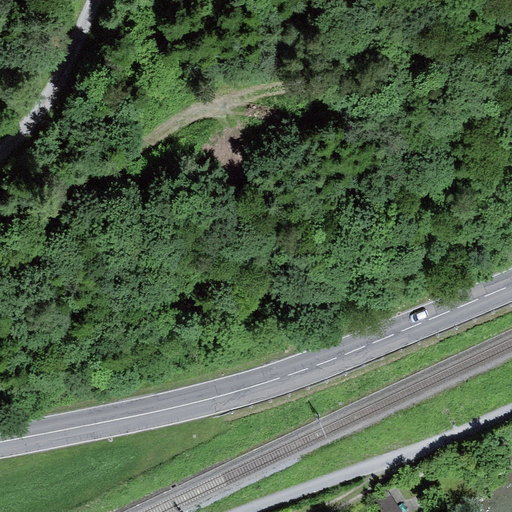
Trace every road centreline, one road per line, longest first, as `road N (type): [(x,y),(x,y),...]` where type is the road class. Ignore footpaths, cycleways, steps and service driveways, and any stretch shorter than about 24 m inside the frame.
road 1 (primary): [(511,285),(245,390),(0,442)]
road 2 (track): [(0,221),(50,203),(181,118),(218,103),(254,96),(327,103)]
road 3 (track): [(249,511),(511,412)]
road 4 (track): [(97,0),(43,121),(0,160)]
